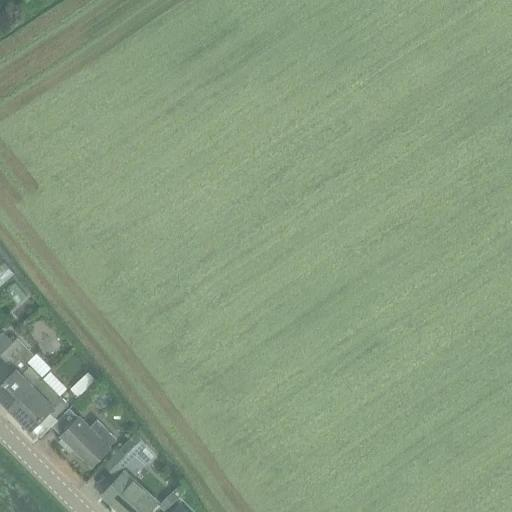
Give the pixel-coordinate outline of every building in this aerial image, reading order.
[(0,386),(0,400),(10,410),(34,387),(43,379),(27,363),(34,356),(17,339),(13,343),(3,333),(0,335),(0,356),(10,366),(11,365),(16,370),(0,386)] [(34,387),(10,410),(30,431),(44,417),(49,412),(55,418),(69,405),(43,379),(34,387)] [(76,381),(68,389),(75,397),(84,389),(76,381)] [(91,466),(105,451),(109,448),(109,447),(116,439),(97,420),(90,427),(80,418),(79,418),(69,409),(52,426),(91,466)] [(136,432),(104,464),(115,476),(137,453),(149,465),(157,456),(136,432)] [(120,511),(148,511),(149,511),(158,502),(124,472),(116,481),(102,496),(120,511)]
